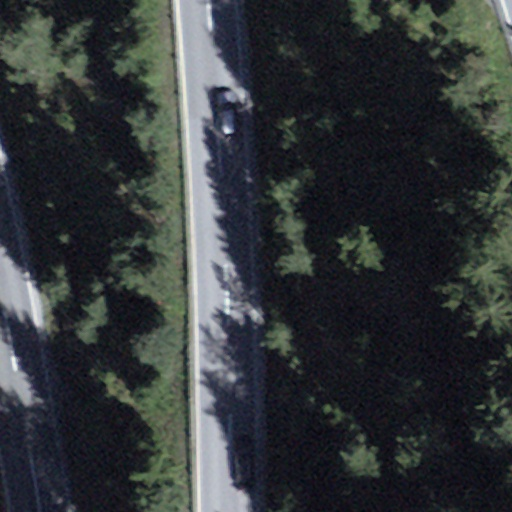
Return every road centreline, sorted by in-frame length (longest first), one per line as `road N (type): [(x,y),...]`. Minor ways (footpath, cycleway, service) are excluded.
road 1 (primary): [(210,0),(232,511)]
road 2 (primary): [(39,511),(0,279)]
